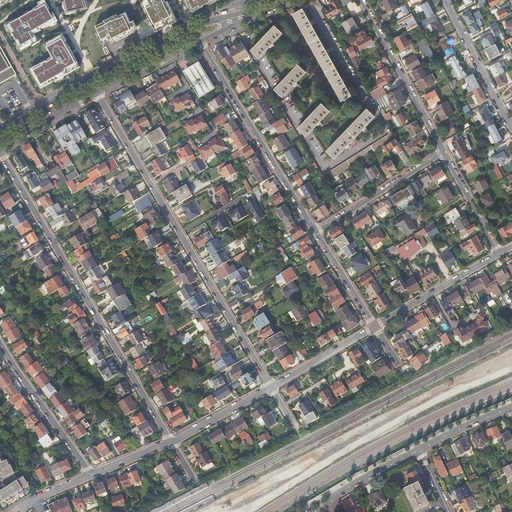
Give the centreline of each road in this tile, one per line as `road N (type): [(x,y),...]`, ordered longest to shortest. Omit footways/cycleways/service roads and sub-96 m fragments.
road 1 (residential): [(312,0),(381,124),(379,134),(329,165),(316,160),(235,23)]
road 2 (residential): [(271,387),(95,91)]
road 3 (residential): [(171,442),(0,155)]
road 4 (residential): [(313,232),(199,40)]
road 5 (secondary): [(192,28),(0,133)]
road 6 (residential): [(360,0),(443,152)]
road 7 (residential): [(0,346),(90,474)]
road 8 (residential): [(443,152),(313,232)]
road 9 (residential): [(444,0),(511,129)]
road 10 (residential): [(498,254),(374,326)]
